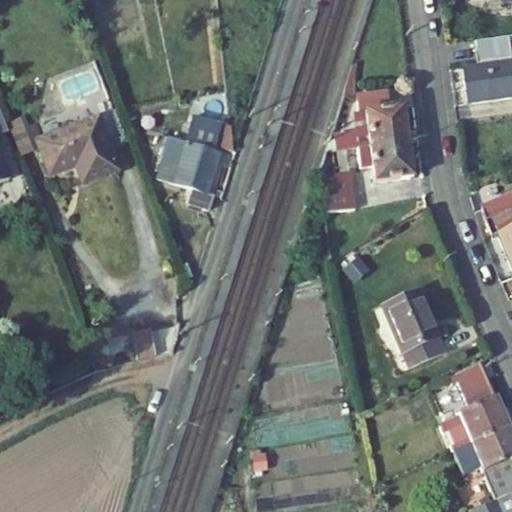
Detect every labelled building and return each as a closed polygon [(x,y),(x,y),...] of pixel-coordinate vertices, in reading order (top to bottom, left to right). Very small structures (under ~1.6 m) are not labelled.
[(474,44),(477,65),(511,61),(509,39),(474,44)] [(511,98),(511,63),(464,71),(469,104),(511,98)] [(356,66),(352,65),(342,98),(353,97),(356,66)] [(82,182),(112,171),(103,147),(122,139),(104,90),(84,97),(94,124),(41,144),(38,145),(40,151),(49,175),(76,165),(82,182)] [(359,113),(365,113),(389,110),(387,92),(357,96),(359,113)] [(389,110),(365,113),(369,148),(407,144),(402,108),(389,110)] [(0,156),(0,135),(7,133),(0,113),(0,183),(9,181),(0,156)] [(369,148),(365,113),(359,113),(353,114),(355,134),(357,150),(369,148)] [(7,124),(20,158),(40,151),(38,145),(41,144),(34,125),(28,127),(24,117),(7,124)] [(161,159),(155,179),(191,190),(186,205),(209,212),(213,197),(206,195),(220,149),(232,153),(229,127),(193,118),(186,145),(167,139),(161,159)] [(357,150),(355,134),(335,136),(336,140),(337,152),(357,150)] [(161,159),(167,139),(158,137),(152,156),(161,159)] [(336,140),(331,141),(326,154),(337,152),(336,140)] [(407,144),(369,148),(372,169),(374,184),(411,179),(407,144)] [(372,169),(369,148),(357,150),(360,170),(372,169)] [(322,215),(355,211),(351,173),(318,177),(322,215)] [(499,237),(511,231),(511,196),(483,209),(493,239),(499,237)] [(511,231),(499,237),(511,268),(511,231)] [(408,369),(442,355),(416,293),(382,308),(408,369)] [(130,334),(135,362),(154,358),(149,331),(130,334)] [(469,412),(494,402),(478,366),(446,380),(449,387),(457,384),(469,412)] [(457,418),(469,446),(471,445),(506,430),(494,402),(469,412),(457,418)] [(455,451),(469,446),(457,418),(440,425),(452,453),(455,451)] [(481,469),(483,474),(511,461),(511,443),(506,430),(471,445),(481,469)] [(481,469),(471,445),(469,446),(455,451),(465,475),(481,469)] [(511,461),(483,474),(495,502),(498,501),(511,494),(511,461)] [(511,511),(511,494),(498,501),(503,511),(511,511)] [(503,511),(498,501),(495,502),(470,511),(503,511)]
